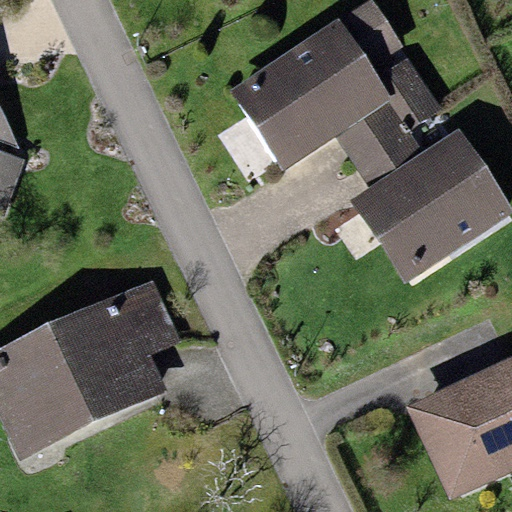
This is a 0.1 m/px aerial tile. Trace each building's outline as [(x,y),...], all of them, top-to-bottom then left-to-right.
[(406,55),(378,75),(372,66),(400,46),(370,1),(232,94),(283,168),(333,134),(387,99),(409,131),(443,108),(406,55)] [(409,131),(387,99),(333,134),(368,187),(422,152),(409,131)] [(0,139),(19,147),(0,105),(0,139)] [(368,187),(349,199),(404,283),(511,212),(511,209),(459,128),(422,152),(368,187)] [(24,158),(0,149),(0,215),(3,217),(24,158)] [(152,279),(124,292),(152,354),(180,341),(152,279)] [(124,292),(0,349),(0,421),(18,460),(169,391),(152,354),(124,292)] [(511,355),(405,404),(449,500),(511,471),(511,355)]
